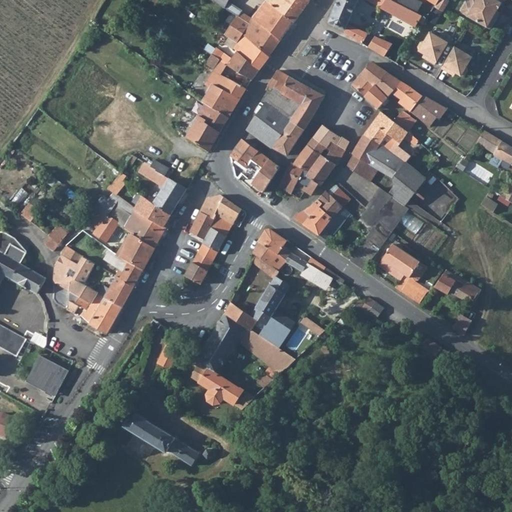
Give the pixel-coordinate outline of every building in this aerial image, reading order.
[(266,0),(265,2),(295,21),(309,1),(306,0),(266,0)] [(349,32),(368,42),(372,32),(352,23),(361,0),(372,0),(385,6),(424,26),(432,14),(422,10),(401,2),(395,0),(339,0),(330,20),(350,30),(349,32)] [(422,10),(426,0),(402,0),(401,2),(422,10)] [(460,0),(459,3),(460,7),(488,23),(494,12),(491,11),(497,0),(460,0)] [(294,20),(295,21),(265,2),(253,20),(280,40),(291,24),(294,20)] [(235,8),(234,10),(226,4),(223,8),(237,16),(238,17),(250,25),(253,20),(235,8)] [(224,35),(237,43),(238,42),(243,35),(250,25),(238,17),(237,16),(224,35)] [(250,25),(243,35),(270,55),(280,40),(253,20),(250,25)] [(382,52),(389,41),(374,32),(368,43),(382,52)] [(422,44),(420,48),(421,52),(431,58),(429,61),(437,65),(450,44),(432,34),(427,43),(422,44)] [(238,42),(242,45),(237,51),(260,69),(270,55),(243,35),(238,42)] [(454,50),(442,71),(449,75),(451,72),(461,78),(465,77),(468,73),(467,69),(472,60),(454,50)] [(213,88),(205,103),(229,118),(247,87),(223,75),(228,63),(219,58),(208,51),(203,58),(215,65),(205,83),(213,88)] [(253,79),(260,69),(237,51),(232,57),(223,51),(219,58),(228,63),(242,72),(253,79)] [(390,96),(395,90),(404,79),(376,61),(356,83),(368,94),(376,83),(390,96)] [(276,88),(302,102),(312,86),(278,67),(266,88),(273,92),(276,88)] [(249,83),(253,79),(242,72),(239,77),(249,83)] [(395,90),(398,93),(403,97),(413,85),(404,79),(395,90)] [(381,106),(390,96),(376,83),(368,94),(381,106)] [(396,95),(413,108),(424,92),(413,85),(403,97),(398,93),(396,95)] [(326,94),(312,86),(302,102),(293,119),(305,128),(309,122),(326,94)] [(273,92),(268,102),(293,119),(302,102),(276,88),(273,92)] [(413,108),(425,118),(432,109),(439,114),(443,116),(446,111),(450,106),(426,92),(424,92),(413,108)] [(293,119),(268,102),(250,128),(289,153),(305,128),(293,119)] [(229,118),(205,103),(198,117),(198,118),(188,137),(210,151),(221,132),(229,118)] [(450,106),(446,111),(450,114),(454,109),(450,106)] [(396,118),(406,126),(408,123),(405,121),(412,113),(403,108),(396,118)] [(396,118),(384,109),(368,133),(408,161),(413,154),(388,136),(390,133),(402,141),(406,135),(412,139),(414,137),(418,139),(420,137),(406,126),(396,118)] [(432,123),(439,114),(432,109),(425,118),(432,123)] [(329,145),(333,140),(346,150),(351,140),(345,135),(343,137),(325,124),(317,137),(329,145)] [(482,130),(474,142),(493,153),(500,141),(482,130)] [(357,152),(358,153),(381,168),(396,178),(412,189),(404,201),(408,204),(428,176),(408,161),(368,133),(357,152)] [(236,175),(239,177),(242,174),(252,160),(260,149),(244,136),(231,155),(236,175)] [(317,137),(311,145),(324,155),(338,164),(340,164),(346,150),(333,140),(329,145),(317,137)] [(492,154),(493,154),(506,162),(511,166),(511,147),(500,141),(493,153),(492,154)] [(311,145),(298,164),(310,171),(312,170),(315,167),(324,155),(311,145)] [(282,165),(260,149),(252,160),(262,167),(252,181),(264,191),(282,165)] [(373,180),(381,168),(358,153),(350,164),(373,180)] [(164,188),(154,203),(171,214),(186,189),(167,176),(147,164),(134,155),(127,164),(164,188)] [(315,172),(312,176),(320,182),(324,183),(338,164),(324,155),(315,167),(312,170),(315,172)] [(262,167),(252,160),(242,174),(252,181),(262,167)] [(465,160),(459,168),(465,171),(470,163),(465,160)] [(150,161),(147,164),(167,176),(170,171),(155,161),(153,162),(151,162),(150,161)] [(294,162),(286,178),(300,186),(304,180),(308,174),(310,171),(298,164),(294,162)] [(123,182),(125,178),(127,175),(122,171),(117,177),(123,182)] [(304,180),(307,183),(305,188),(313,193),(320,182),(312,176),(308,174),(304,180)] [(282,187),(294,194),(300,186),(286,178),(282,187)] [(404,201),(412,189),(396,178),(396,186),(391,193),(404,201)] [(352,198),(341,187),(334,194),(346,205),(352,198)] [(404,201),(391,193),(384,188),(369,207),(394,230),(412,207),(408,204),(404,201)] [(294,215),(330,240),(352,211),(346,205),(334,194),(329,189),(315,203),(294,215)] [(107,214),(109,211),(111,213),(116,205),(122,198),(115,192),(101,211),(107,214)] [(209,196),(201,213),(215,219),(218,213),(226,196),(221,192),(209,196)] [(132,205),(137,209),(164,226),(171,214),(154,203),(141,194),(132,205)] [(495,201),(483,194),(480,198),(478,201),(490,208),(495,201)] [(218,213),(235,223),(243,208),(226,196),(218,213)] [(122,198),(116,205),(133,216),(137,209),(132,205),(122,198)] [(32,221),(42,209),(32,202),(23,214),(32,221)] [(372,229),(369,234),(354,256),(368,265),(394,230),(369,207),(360,218),(368,225),(372,229)] [(90,222),(98,227),(94,233),(106,242),(116,227),(104,218),(107,214),(101,211),(99,209),(90,222)] [(167,228),(164,226),(137,209),(133,216),(128,227),(132,229),(157,245),(167,228)] [(121,220),(111,213),(109,211),(107,214),(104,218),(116,227),(120,222),(121,220)] [(192,232),(207,241),(213,229),(211,228),(215,219),(201,213),(192,232)] [(227,237),(235,223),(218,213),(215,219),(211,228),(213,229),(227,237)] [(289,257),(283,254),(280,252),(289,239),(271,226),(265,235),(261,244),(257,254),(259,256),(282,271),(288,260),(289,257)] [(132,229),(123,245),(123,246),(148,262),(157,245),(132,229)] [(213,229),(207,241),(205,244),(219,251),(227,237),(213,229)] [(0,283),(5,274),(36,291),(39,290),(46,278),(20,263),(26,253),(15,239),(4,231),(0,231),(0,283)] [(54,251),(61,244),(51,238),(45,243),(54,251)] [(421,259),(395,240),(380,263),(388,267),(390,263),(401,271),(403,269),(411,274),(421,259)] [(214,261),(219,251),(205,244),(200,253),(214,261)] [(309,253),(296,244),(292,251),(305,259),(309,253)] [(78,263),(83,255),(73,249),(68,245),(66,248),(63,253),(78,263)] [(148,262),(123,246),(123,245),(116,255),(143,271),(148,262)] [(287,248),(283,254),(289,257),(292,251),(287,248)] [(105,260),(122,270),(118,276),(134,286),(143,271),(116,255),(110,250),(105,260)] [(310,267),(314,264),(305,259),(292,251),(289,257),(288,260),(306,272),(310,267)] [(72,275),(78,263),(63,253),(57,263),(57,266),(72,275)] [(209,269),(214,261),(200,253),(195,262),(209,269)] [(83,255),(78,263),(72,275),(84,282),(96,263),(83,255)] [(281,276),(284,273),(282,271),(259,256),(256,263),(279,277),(281,276)] [(318,260),(318,258),(314,264),(317,267),(323,270),(326,265),(318,260)] [(421,259),(411,274),(416,277),(420,277),(428,264),(421,259)] [(202,282),(209,269),(195,262),(188,274),(202,282)] [(341,275),(326,265),(323,270),(334,277),(338,279),(341,275)] [(76,303),(69,298),(72,275),(57,266),(55,278),(55,290),(55,300),(57,302),(74,313),(79,305),(76,303)] [(323,270),(317,267),(314,269),(310,267),(306,272),(304,275),(325,289),(334,277),(323,270)] [(484,288),(449,267),(437,283),(451,291),(454,287),(476,301),(484,288)] [(405,273),(398,284),(422,299),(429,288),(405,273)] [(69,298),(76,303),(81,295),(92,302),(98,290),(97,290),(84,282),(72,275),(69,298)] [(134,286),(118,276),(111,288),(101,283),(97,290),(98,290),(123,305),(134,286)] [(281,276),(279,277),(254,315),(269,325),(275,317),(296,285),(281,276)] [(84,311),(82,315),(108,332),(123,305),(98,290),(92,302),(81,295),(76,303),(79,305),(88,310),(86,312),(84,311)] [(239,292),(233,301),(237,304),(243,295),(239,292)] [(379,301),(372,296),(367,302),(364,307),(372,312),(379,301)] [(361,298),(357,303),(364,307),(367,302),(361,298)] [(227,313),(262,335),(269,325),(254,315),(237,304),(233,301),(227,313)] [(466,332),(474,318),(464,312),(456,325),(466,332)] [(282,347),(262,335),(227,313),(203,352),(197,362),(200,364),(194,375),(212,387),(208,394),(209,400),(215,404),(217,404),(221,402),(225,400),(227,397),(245,408),(257,397),(220,375),(240,342),(275,369),(264,380),(270,384),(299,358),(282,347)] [(282,347),(293,330),(275,317),(269,325),(262,335),(282,347)] [(0,344),(18,354),(28,336),(0,321),(0,344)] [(48,338),(36,332),(33,340),(46,347),(48,343),(48,338)] [(424,344),(438,352),(443,344),(430,335),(424,344)] [(170,341),(164,362),(178,367),(185,345),(170,341)] [(39,355),(26,380),(45,390),(53,376),(63,382),(68,371),(39,355)] [(63,382),(53,376),(45,390),(55,396),(63,382)] [(167,444),(190,460),(198,446),(132,407),(124,420),(164,446),(167,444)] [(1,414),(0,416),(0,435),(10,440),(18,421),(1,414)]
